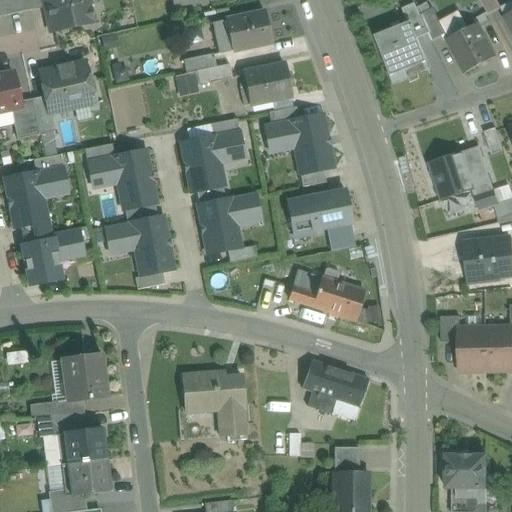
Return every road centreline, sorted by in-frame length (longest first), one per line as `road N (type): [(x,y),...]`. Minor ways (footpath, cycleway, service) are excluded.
road 1 (residential): [(417,376),(290,334),(131,309)]
road 2 (secondary): [(368,138),(397,218),(417,376)]
road 3 (residential): [(131,309),(151,511)]
road 4 (residential): [(368,138),(511,87)]
road 5 (secondary): [(319,0),(368,138)]
road 6 (secondary): [(417,376),(419,511)]
road 7 (residential): [(131,309),(0,320)]
